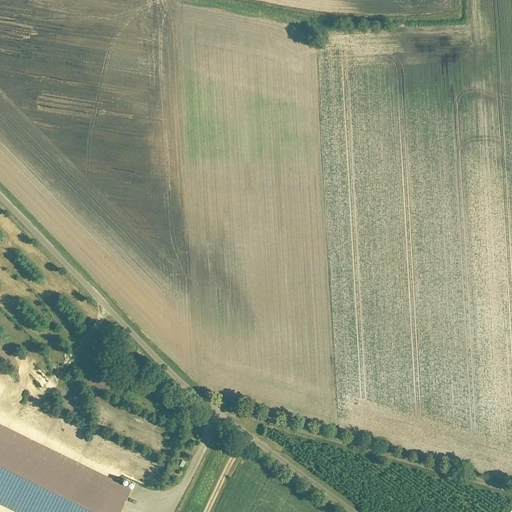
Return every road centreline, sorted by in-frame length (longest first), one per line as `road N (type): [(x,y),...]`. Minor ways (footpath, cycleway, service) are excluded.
road 1 (residential): [(349,511),(217,412),(0,195)]
road 2 (track): [(217,412),(511,493)]
road 3 (track): [(110,309),(16,426)]
